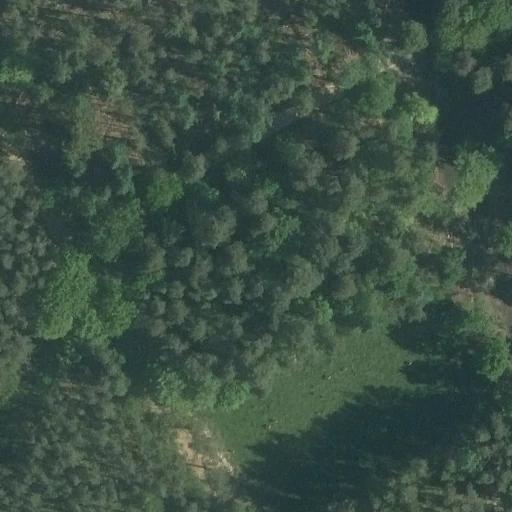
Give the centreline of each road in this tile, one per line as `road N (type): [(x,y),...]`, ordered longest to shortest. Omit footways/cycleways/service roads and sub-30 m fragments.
road 1 (track): [(0,408),(107,226),(499,0)]
road 2 (track): [(225,511),(85,252),(20,167),(0,119)]
